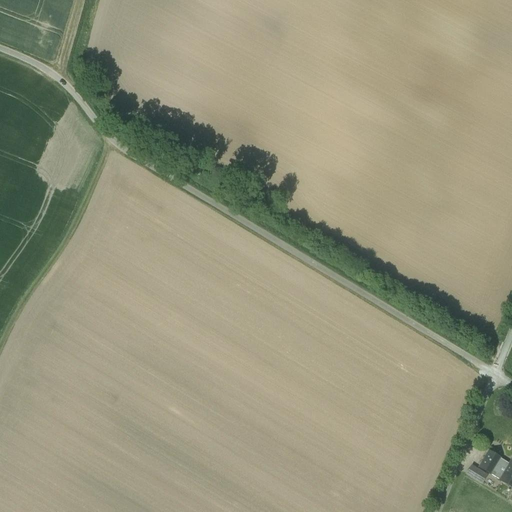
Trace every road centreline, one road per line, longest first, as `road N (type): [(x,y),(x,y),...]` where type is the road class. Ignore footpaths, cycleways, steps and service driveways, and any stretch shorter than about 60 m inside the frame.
road 1 (unclassified): [(497,367),(112,140),(57,72),(0,43)]
road 2 (unclassified): [(437,511),(497,367)]
